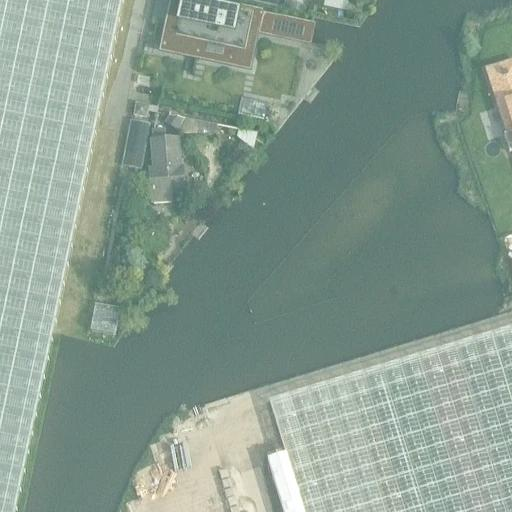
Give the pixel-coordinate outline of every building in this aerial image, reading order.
[(0,0),(0,511),(14,511),(38,401),(46,363),(49,348),(54,324),(60,298),(101,99),(102,94),(105,83),(106,78),(106,76),(121,0),(0,0)] [(247,69),(251,52),(247,51),(250,37),(254,38),(257,23),(273,26),(271,35),(308,43),(309,40),(275,33),(278,20),(311,27),(312,25),(202,1),(196,29),(168,23),(163,46),(196,53),(191,75),(193,76),(200,42),(233,49),(233,52),(230,52),(228,60),(231,60),(230,65),(247,69)] [(292,2),(290,12),(300,14),(302,4),(292,2)] [(503,78),(490,81),(498,107),(506,104),(511,124),(511,132),(503,135),(509,153),(511,152),(511,74),(506,76),(505,73),(502,75),(503,78)] [(137,83),(137,84),(148,86),(149,79),(138,77),(137,83)] [(241,99),(238,116),(264,122),(267,104),(241,99)] [(136,104),(133,117),(146,119),(147,113),(148,106),(136,104)] [(148,106),(147,113),(156,115),(157,105),(148,104),(148,106)] [(186,122),(169,118),(164,126),(187,141),(190,137),(215,137),(216,127),(186,122)] [(121,169),(135,171),(141,172),(150,127),(131,123),(121,169)] [(238,130),(236,138),(253,151),(256,135),(238,130)] [(154,170),(148,170),(151,206),(173,204),(172,194),(183,194),(181,167),(179,167),(177,142),(165,143),(164,132),(152,132),(152,144),(154,170)] [(94,306),(90,332),(114,336),(119,311),(94,306)] [(511,511),(511,330),(444,351),(270,404),(285,457),(267,462),(282,511),(511,511)]
